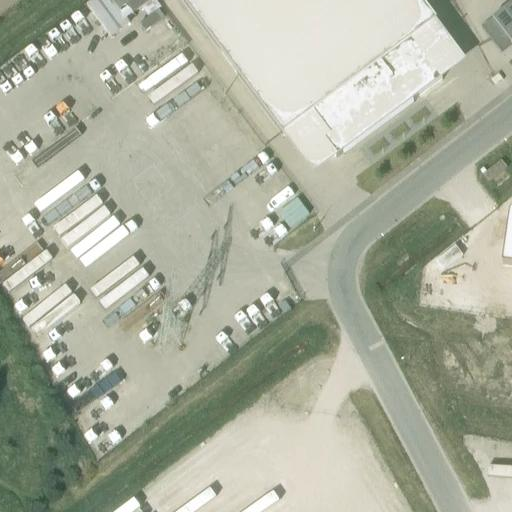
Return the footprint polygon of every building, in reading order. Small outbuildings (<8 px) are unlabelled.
[(424,59),(448,41),(417,0),(179,0),(282,137),(306,119),(336,160),(418,99),(418,100),(442,82),(424,59)] [(511,3),(503,11),(511,23),(511,3)] [(511,23),(503,11),(492,20),(511,45),(511,44),(511,23)] [(511,45),(492,20),(481,29),(500,54),(511,45)] [(0,275),(1,276),(4,271),(4,257),(11,257),(12,243),(17,236),(25,241),(35,235),(64,255),(65,237),(77,238),(84,229),(84,220),(93,220),(103,227),(92,209),(62,160),(40,145),(29,152),(23,141),(0,155),(0,275)]
